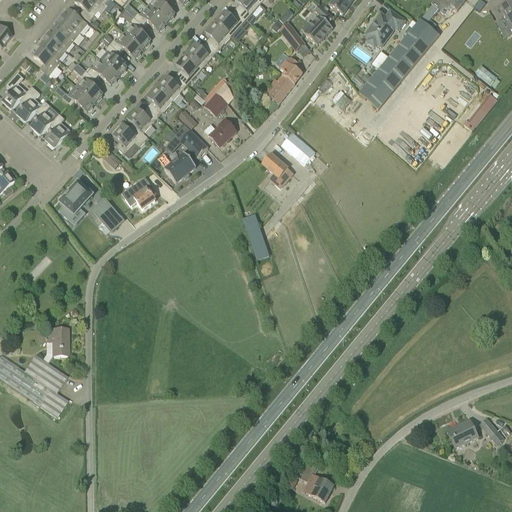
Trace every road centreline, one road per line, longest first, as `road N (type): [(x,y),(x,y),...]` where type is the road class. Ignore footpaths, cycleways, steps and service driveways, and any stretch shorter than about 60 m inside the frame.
road 1 (residential): [(90,511),(87,303),(94,273),(115,249),(223,174),(279,119),(370,0)]
road 2 (secondary): [(511,124),(190,511)]
road 3 (secondary): [(222,511),(511,161)]
road 4 (residential): [(53,181),(216,0)]
road 5 (unclassified): [(343,511),(393,439),(511,379)]
